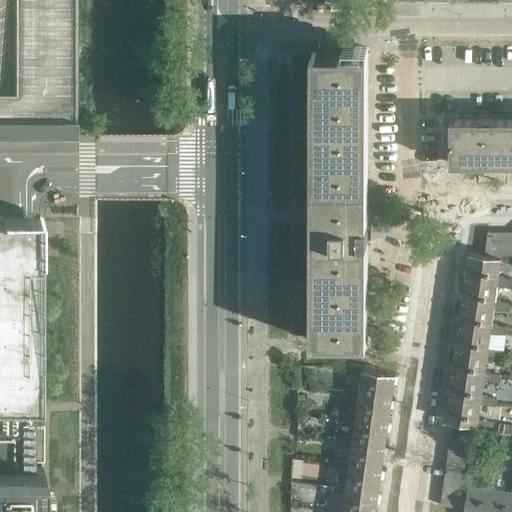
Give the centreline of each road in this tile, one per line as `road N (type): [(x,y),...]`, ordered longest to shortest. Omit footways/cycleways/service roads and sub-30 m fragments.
road 1 (tertiary): [(220,511),(220,170)]
road 2 (residential): [(395,511),(432,183)]
road 3 (residential): [(218,23),(511,24)]
road 4 (unclassified): [(0,171),(220,170)]
road 5 (residential): [(432,183),(407,183),(411,45)]
road 6 (tertiary): [(220,170),(218,23)]
